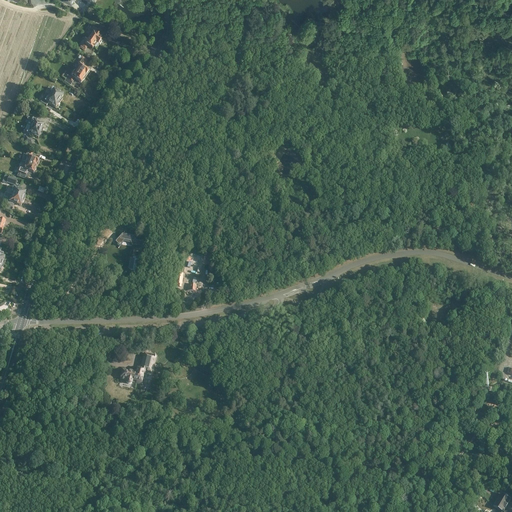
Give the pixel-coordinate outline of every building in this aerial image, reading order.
[(92,35),(89,38),(99,44),(100,45),(101,45),(102,43),(102,42),(101,41),(102,40),(100,39),(101,38),(100,37),(103,33),(98,30),(93,27),(91,30),(93,31),(91,35),(92,35)] [(99,44),(89,38),(85,44),(86,45),(85,46),(82,44),(80,47),(81,47),(80,48),(81,49),(81,50),(84,52),(88,46),(93,50),(94,48),(95,49),(96,48),(98,48),(99,46),(98,45),(99,44)] [(76,71),(85,77),(86,76),(86,77),(90,72),(83,67),(88,61),(82,57),(81,57),(80,56),(78,59),(79,60),(77,63),(79,64),(77,68),(78,68),(76,71)] [(85,77),(76,71),(74,74),(73,73),(71,76),(71,77),(68,76),(64,82),(70,86),(75,79),(81,83),(85,77)] [(50,96),(61,102),(62,100),(62,98),(63,95),(52,88),(50,92),(50,93),(51,93),(50,96)] [(61,102),(50,96),(48,98),(47,98),(46,98),(44,101),(56,108),(58,105),(59,105),(61,102)] [(27,125),(42,132),(44,129),(43,128),(44,125),(32,119),(31,123),(29,122),(27,125)] [(42,132),(27,125),(26,129),(27,130),(26,133),(38,138),(40,135),(41,135),(42,132)] [(24,143),(32,146),(34,141),(26,138),(24,143)] [(25,163),(36,167),(39,160),(31,157),(33,153),(28,151),(26,155),(23,154),(22,157),(23,158),(21,161),(25,163)] [(36,167),(25,163),(24,166),(23,166),(22,169),(22,170),(22,171),(20,170),(19,173),(24,175),(26,171),(34,174),(36,167)] [(6,183),(15,186),(17,179),(8,176),(6,183)] [(12,195),(23,199),(24,196),(26,192),(14,187),(12,192),(13,192),(12,195)] [(23,199),(12,195),(5,193),(4,197),(9,199),(8,202),(9,202),(21,207),(22,202),(23,202),(23,199)] [(133,237),(122,235),(115,243),(119,247),(122,244),(132,246),(140,248),(142,248),(143,242),(141,242),(136,241),(133,237)] [(140,365),(136,383),(142,384),(143,378),(145,378),(147,373),(151,374),(155,358),(156,357),(155,356),(154,356),(144,353),(140,365)] [(136,383),(140,365),(139,365),(139,368),(137,368),(135,372),(131,371),(131,372),(125,370),(122,380),(126,381),(126,383),(127,384),(128,385),(129,385),(130,385),(131,384),(132,384),(132,382),(136,383)] [(196,371),(211,379),(215,370),(208,366),(207,368),(206,368),(199,365),(196,371)] [(500,511),(501,511),(503,511),(511,500),(501,494),(493,507),(500,511)]
